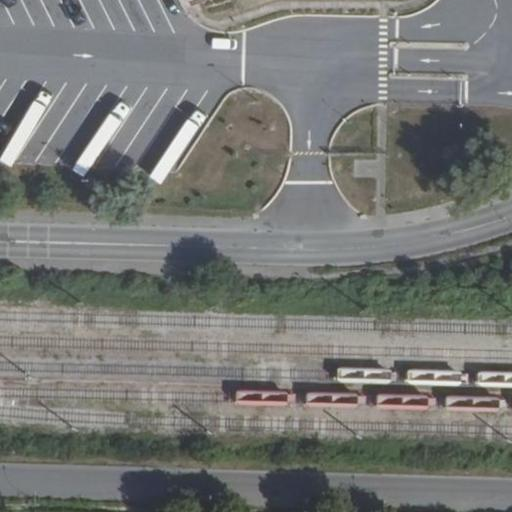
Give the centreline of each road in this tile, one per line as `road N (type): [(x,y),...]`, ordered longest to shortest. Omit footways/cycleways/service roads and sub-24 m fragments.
road 1 (tertiary): [(511,223),(356,262),(0,247)]
road 2 (residential): [(511,497),(0,481)]
